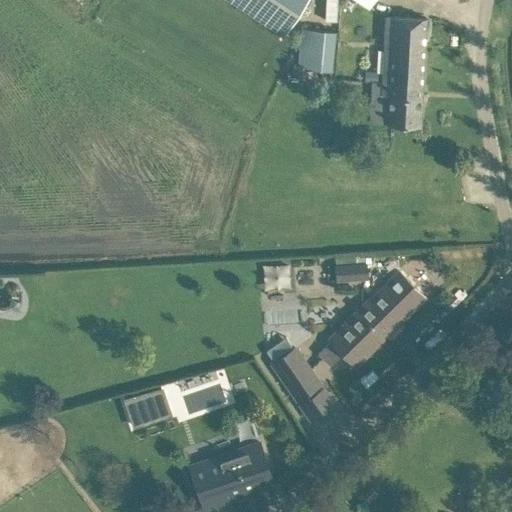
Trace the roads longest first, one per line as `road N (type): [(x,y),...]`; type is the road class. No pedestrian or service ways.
road 1 (unclassified): [(266,511),(510,269)]
road 2 (unclassified): [(510,269),(479,162),(481,0)]
